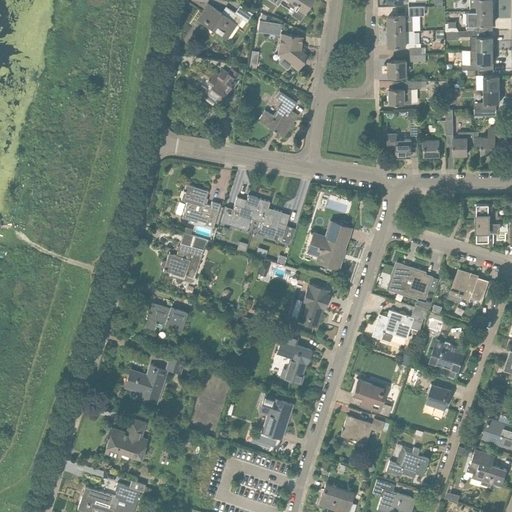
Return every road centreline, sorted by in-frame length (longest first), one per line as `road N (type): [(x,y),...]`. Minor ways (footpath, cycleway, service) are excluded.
road 1 (residential): [(40,511),(137,220),(151,138)]
road 2 (residential): [(294,511),(386,225)]
road 3 (residential): [(434,511),(511,284)]
road 4 (residential): [(311,170),(151,138)]
road 5 (residential): [(151,138),(179,0)]
road 6 (residential): [(324,92),(375,87),(376,0)]
road 7 (residential): [(511,266),(386,225)]
